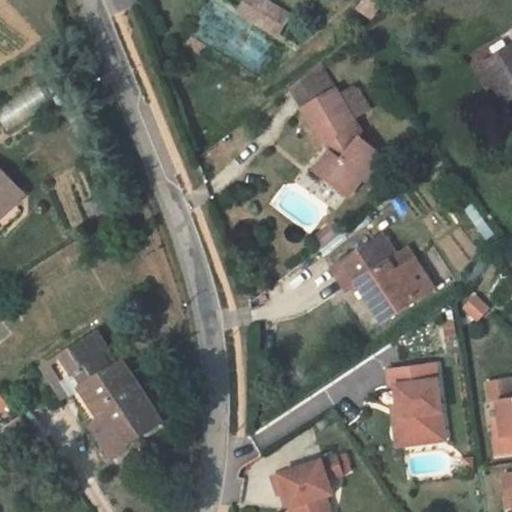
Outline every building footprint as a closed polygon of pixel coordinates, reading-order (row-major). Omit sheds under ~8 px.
[(291,17),(263,0),(244,0),(239,10),(280,35),(291,17)] [(383,3),(379,0),(366,0),(359,10),(371,19),(383,3)] [(490,47),(494,55),(507,47),(503,39),(490,47)] [(494,55),(482,62),(511,112),(511,44),(507,47),(494,55)] [(321,65),(291,88),(304,109),(336,90),(321,65)] [(364,176),(369,180),(387,158),(361,138),(363,136),(353,119),(369,109),(359,91),(353,88),(339,96),(336,90),(304,109),(330,153),(317,170),(348,196),(364,176)] [(24,192),(0,167),(0,226),(3,229),(22,210),(14,202),(24,192)] [(335,222),(313,238),(324,253),(346,237),(335,222)] [(382,237),(371,244),(385,264),(396,257),(382,237)] [(396,257),(385,264),(371,244),(331,270),(346,292),(356,285),(381,323),(432,289),(406,250),(396,257)] [(491,309),(478,296),(465,308),(480,321),(491,309)] [(121,362),(117,365),(96,334),(46,366),(58,386),(63,383),(72,395),(111,456),(161,423),(121,362)] [(445,430),(436,364),(388,371),(390,387),(396,386),(398,405),(402,436),(445,430)] [(63,383),(58,386),(67,399),(72,395),(63,383)] [(511,398),(499,400),(501,419),(503,432),(496,433),(499,455),(511,452),(511,398)] [(402,436),(398,405),(393,406),(398,446),(446,440),(445,430),(402,436)] [(22,418),(5,430),(10,438),(27,427),(22,418)] [(494,420),(496,433),(503,432),(501,419),(494,420)] [(342,474),(336,456),(273,477),(279,495),(286,492),(292,511),(330,511),(325,497),(333,494),(327,479),(342,474)]
